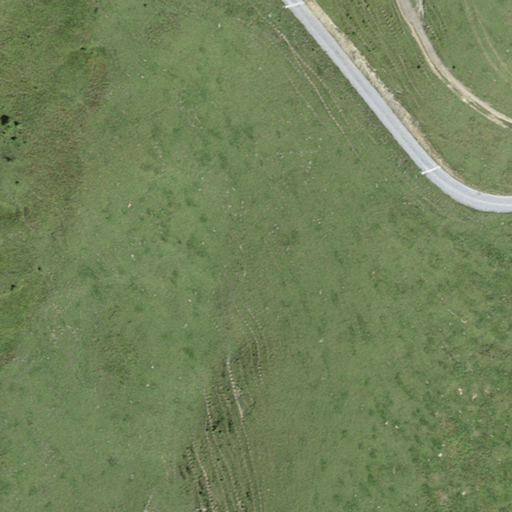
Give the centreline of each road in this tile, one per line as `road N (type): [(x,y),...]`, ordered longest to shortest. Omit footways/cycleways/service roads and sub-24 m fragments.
road 1 (track): [(511,203),(447,186),(293,0)]
road 2 (track): [(406,0),(434,63),(511,125)]
